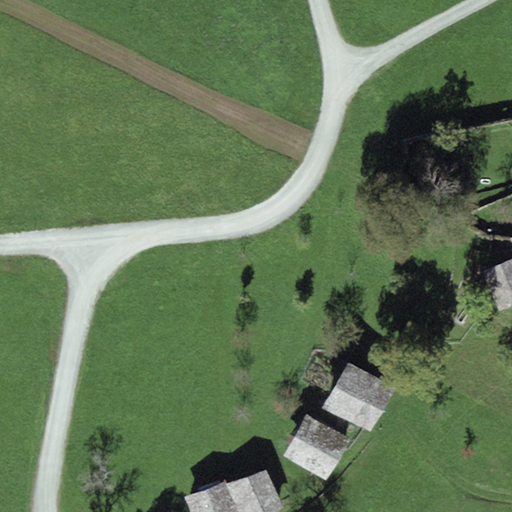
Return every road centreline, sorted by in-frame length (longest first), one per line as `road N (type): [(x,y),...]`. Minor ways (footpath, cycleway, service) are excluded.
road 1 (track): [(299,511),(388,426),(433,321),(480,265),(511,252)]
road 2 (track): [(388,426),(461,498),(511,502)]
